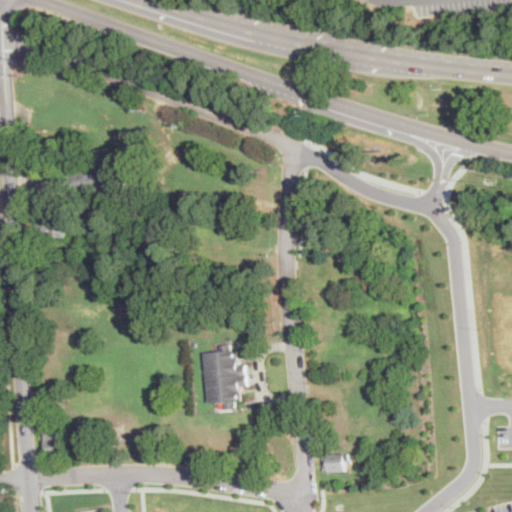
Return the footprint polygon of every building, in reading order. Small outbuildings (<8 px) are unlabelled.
[(128,190),(72,191),(72,170),(128,170),(128,190)] [(52,216),(69,218),(68,237),(40,235),(41,227),(39,227),(39,223),(40,223),(41,216),(48,216),(48,214),(52,214),(52,216)] [(89,221),(88,229),(77,229),(77,221),(89,221)] [(234,345),(234,351),(240,351),(241,364),(248,364),(248,374),(251,374),(251,385),(245,385),(246,400),(239,400),(239,408),(229,408),(229,405),(220,406),(220,403),(211,403),(209,378),(207,378),(206,353),(223,352),(223,345),(234,345)] [(56,431),(56,435),(66,434),(68,454),(48,456),(46,432),(56,431)] [(347,454),(351,454),(351,460),(349,460),(349,472),(330,473),(330,471),(325,471),(325,457),(329,457),(329,454),(347,454)]
